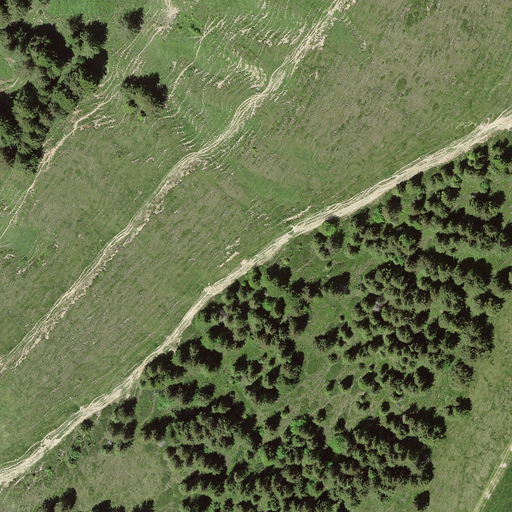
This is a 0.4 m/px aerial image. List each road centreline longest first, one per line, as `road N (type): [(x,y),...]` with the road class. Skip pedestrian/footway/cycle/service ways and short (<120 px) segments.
road 1 (track): [(0,477),(31,462),(154,364),(210,299),(302,228),(511,117)]
road 2 (track): [(338,0),(270,90),(247,101),(222,139),(178,163),(18,351),(0,362)]
